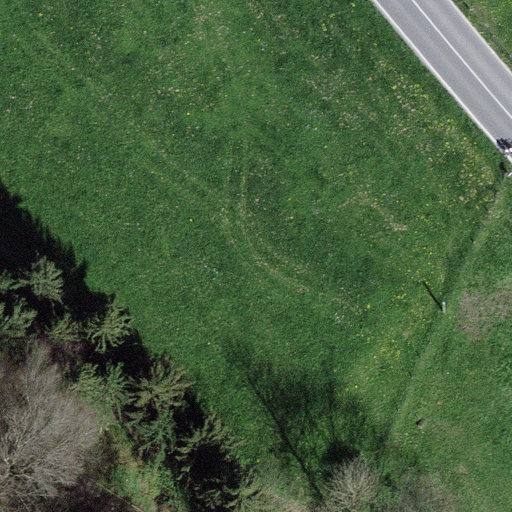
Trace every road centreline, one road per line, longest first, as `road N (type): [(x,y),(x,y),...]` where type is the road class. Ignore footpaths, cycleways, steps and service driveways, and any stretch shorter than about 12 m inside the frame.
road 1 (track): [(0,265),(234,511)]
road 2 (tertiary): [(511,118),(412,0)]
road 3 (track): [(0,440),(104,511)]
